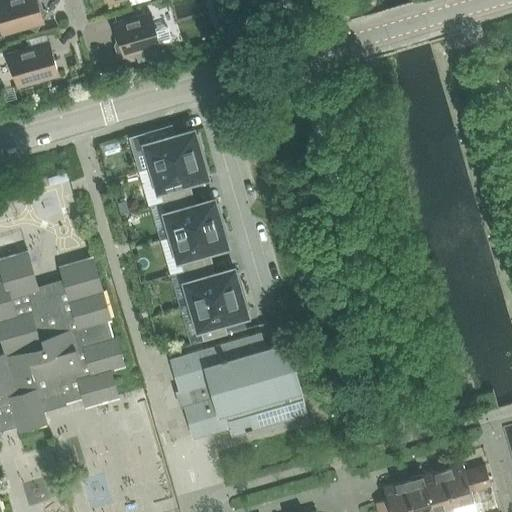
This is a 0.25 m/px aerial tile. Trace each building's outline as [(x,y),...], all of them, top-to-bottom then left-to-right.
[(28,26),(36,31),(41,23),(43,22),(43,20),(47,12),(39,7),(36,0),(0,0),(0,25),(3,34),(28,26)] [(123,54),(124,56),(169,43),(171,39),(168,29),(164,27),(155,30),(150,13),(114,23),(119,41),(116,42),(114,44),(117,54),(119,55),(123,54)] [(45,36),(26,41),(28,48),(47,43),(45,36)] [(28,48),(8,54),(18,86),(58,75),(49,42),(47,43),(28,48)] [(155,47),(135,52),(138,62),(157,56),(155,47)] [(169,137),(166,125),(143,132),(146,144),(145,144),(152,167),(204,152),(199,134),(194,135),(193,130),(169,137)] [(117,141),(103,145),(106,155),(120,151),(117,141)] [(163,201),(186,195),(183,183),(206,176),(205,171),(210,170),(204,152),(152,167),(159,190),(160,190),(163,201)] [(67,171),(48,177),(51,186),(70,181),(67,171)] [(214,204),(213,199),(189,206),(186,195),(163,201),(166,213),(165,213),(172,236),(225,221),(219,203),(214,204)] [(126,200),(118,202),(121,213),(129,211),(126,200)] [(225,221),(172,236),(179,259),(180,259),(183,270),(206,264),(203,252),(226,245),(225,241),(230,239),(225,221)] [(0,332),(6,352),(0,353),(0,510),(2,510),(0,503),(0,435),(0,415),(13,412),(17,425),(18,430),(47,422),(43,408),(83,396),(86,405),(119,396),(111,368),(124,364),(116,335),(112,336),(108,319),(111,318),(93,257),(60,266),(63,276),(37,284),(28,251),(0,258),(0,332)] [(183,270),(186,282),(185,282),(192,305),(245,290),(239,272),(234,274),(233,269),(209,275),(206,264),(183,270)] [(245,290),(192,305),(199,328),(200,328),(203,340),(226,334),(223,321),(246,315),(245,310),(250,308),(245,290)] [(230,427),(232,435),(246,431),(247,433),(253,431),(252,429),(307,413),(300,390),(301,390),(287,341),(266,347),(261,332),(170,358),(194,438),(230,427)] [(13,412),(0,415),(0,429),(17,425),(13,412)] [(462,462),(442,468),(452,505),(473,499),(472,499),(464,471),(462,462)] [(464,471),(472,499),(473,499),(476,511),(498,511),(485,465),(464,471)] [(452,505),(442,468),(422,474),(433,511),(452,505)] [(402,480),(411,511),(429,511),(433,511),(422,474),(402,480)] [(411,511),(402,480),(382,486),(386,499),(375,502),(377,511),(411,511)]
